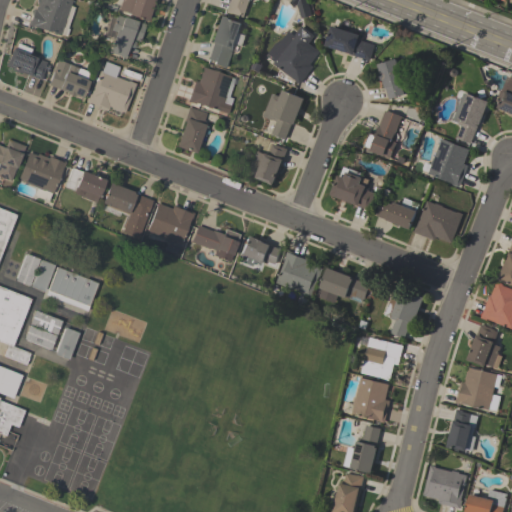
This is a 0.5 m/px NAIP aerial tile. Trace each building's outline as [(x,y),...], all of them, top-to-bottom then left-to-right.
[(27,25),(29,20),(31,20),(33,14),(31,14),(33,9),(36,9),(38,0),(72,0),(70,6),(74,8),(67,29),(68,29),(66,36),(60,34),(60,36),(27,25)] [(155,0),(147,23),(128,16),(129,14),(118,10),(121,0),(124,1),(124,0),(155,0)] [(229,0),(248,0),(243,18),(231,14),(231,15),(225,13),(229,0)] [(146,24),(139,43),(136,42),(134,49),(129,47),(125,58),(109,52),(116,33),(111,31),(116,15),(135,22),(136,21),(146,24)] [(207,61),(212,44),(210,44),(218,17),(240,24),(237,33),(244,35),(240,46),(234,44),(231,51),(230,50),(224,69),(213,65),(214,63),(207,61)] [(300,85),(263,59),(274,44),(281,40),(288,30),(294,35),(300,26),(314,36),(308,44),(319,52),(309,66),(312,68),(300,85)] [(324,47),(330,27),(362,37),(361,41),(374,45),(369,61),(324,47)] [(40,80),(22,72),(21,73),(12,70),(13,68),(5,64),(7,59),(8,59),(13,47),(15,48),(18,42),(31,48),(29,53),(37,56),(36,58),(47,62),(40,80)] [(89,73),(87,79),(89,80),(82,98),(47,84),(57,59),(89,73)] [(404,95),(388,100),(383,82),(381,82),(379,74),(377,66),(396,61),(403,85),(401,86),(404,95)] [(135,84),(124,112),(108,106),(107,109),(86,101),(89,94),(90,94),(99,70),(102,71),(105,62),(118,66),(114,77),(127,82),(128,81),(135,84)] [(188,101),(194,81),(197,82),(202,68),(234,79),(228,98),(232,99),(227,113),(195,102),(195,103),(188,101)] [(511,115),(497,109),(502,98),(497,96),(500,89),(501,90),(506,76),(511,78),(511,115)] [(286,139),(271,133),(276,121),(263,117),(271,93),(280,96),(281,91),(303,99),(293,126),(291,125),(286,139)] [(489,103),(478,127),(477,127),(470,143),(456,137),(461,126),(451,122),(463,93),(489,103)] [(196,152),(176,145),(189,107),(206,112),(203,123),(205,124),(196,152)] [(390,158),(370,150),(370,149),(363,146),(369,132),(374,134),(378,124),(379,124),(384,111),(388,112),(388,111),(401,116),(392,140),(396,142),(390,158)] [(11,181),(0,177),(0,145),(4,147),(7,139),(24,146),(11,181)] [(458,187),(451,184),(452,183),(427,173),(440,139),(468,149),(463,164),(467,165),(458,187)] [(256,151),(264,154),(265,152),(268,153),(272,143),(282,147),(287,149),(280,167),(281,168),(278,177),(276,177),(273,184),(269,182),(269,181),(247,173),(256,151)] [(65,162),(62,168),(61,168),(51,194),(51,193),(47,202),(33,196),(36,187),(17,179),(28,152),(36,155),(37,153),(48,158),(49,155),(65,162)] [(338,174),(340,175),(343,166),(348,168),(349,167),(362,172),(360,176),(369,179),(366,187),(368,188),(367,190),(374,193),(368,210),(330,195),(338,174)] [(105,178),(96,203),(80,197),(81,195),(79,195),(74,194),(73,191),(64,187),(71,167),(81,171),(82,170),(105,178)] [(101,204),(109,182),(133,191),(133,193),(152,200),(138,237),(122,231),(123,227),(122,227),(127,214),(101,204)] [(382,199),(393,203),(394,201),(417,210),(410,228),(376,215),(382,199)] [(462,214),(451,243),(435,236),(434,240),(414,232),(426,201),(434,204),(435,203),(442,206),(441,207),(456,212),(457,211),(462,214)] [(193,213),(191,220),(190,219),(180,244),(165,238),(166,237),(146,229),(157,203),(171,209),(172,205),(193,213)] [(0,208),(16,215),(0,253),(0,208)] [(239,233),(237,240),(238,240),(230,261),(214,255),(215,250),(191,241),(197,225),(212,230),(213,229),(223,233),(225,227),(239,233)] [(281,248),(275,264),(265,260),(264,262),(263,262),(262,264),(252,260),(251,264),(240,260),(243,254),(240,253),(247,234),(255,237),(256,236),(263,239),(263,240),(271,243),(271,244),(281,248)] [(498,278),(509,250),(508,250),(511,240),(511,285),(509,284),(510,283),(498,278)] [(312,296),(276,282),(285,258),(284,258),(287,250),(308,258),(307,261),(323,268),(312,296)] [(39,258),(29,285),(15,280),(25,253),(39,258)] [(54,264),(44,291),(30,286),(40,259),(54,264)] [(97,282),(86,311),(45,295),(56,266),(97,282)] [(370,284),(364,299),(351,294),(349,298),(338,294),(335,302),(318,295),(321,287),(320,287),(328,266),(352,276),(351,277),(370,284)] [(480,317),(488,295),(490,296),(496,281),(502,283),(502,285),(511,288),(511,329),(486,318),(486,319),(480,317)] [(0,287),(30,299),(12,345),(30,352),(25,365),(2,357),(7,345),(0,342),(0,287)] [(424,296),(414,322),(411,321),(404,338),(391,333),(396,320),(384,315),(393,292),(400,295),(403,288),(424,296)] [(29,323),(34,310),(61,320),(56,334),(29,323)] [(481,323),(485,324),(485,325),(497,330),(492,342),(501,346),(497,354),(502,356),(497,368),(485,363),(484,365),(472,360),(472,361),(466,358),(481,323)] [(23,338),(28,325),(55,335),(50,349),(23,338)] [(68,359),(54,353),(64,327),(78,332),(68,359)] [(361,372),(368,346),(360,344),(363,335),(403,345),(399,364),(394,363),(390,379),(361,372)] [(0,365),(21,374),(12,397),(0,392),(0,365)] [(455,402),(460,381),(464,382),(468,367),(501,375),(498,387),(494,386),(492,393),(500,395),(496,411),(462,403),(462,404),(455,402)] [(389,383),(385,399),(390,400),(384,422),(377,420),(377,418),(352,412),(354,405),(353,404),(354,397),(356,397),(361,376),(389,383)] [(4,437),(0,435),(0,400),(24,410),(17,427),(9,424),(4,437)] [(477,416),(474,428),(473,428),(471,435),(475,436),(471,452),(446,446),(455,408),(462,410),(462,411),(471,413),(471,414),(477,416)] [(381,428),(376,446),(378,447),(372,471),(343,465),(348,446),(356,448),(358,439),(363,440),(366,424),(381,428)] [(423,494),(430,464),(435,466),(435,467),(451,471),(451,470),(459,472),(458,472),(467,475),(461,500),(462,500),(460,508),(438,502),(439,498),(423,494)] [(364,477),(355,511),(337,511),(333,511),(340,481),(343,482),(345,472),(364,477)] [(507,493),(502,511),(465,511),(470,493),(487,497),(489,489),(507,493)]
